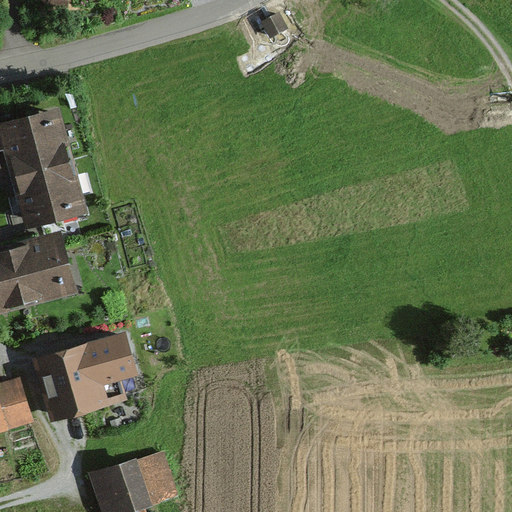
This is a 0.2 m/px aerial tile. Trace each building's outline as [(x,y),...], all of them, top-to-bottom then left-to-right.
[(279,10),(261,19),(269,35),(288,26),(279,10)] [(62,100),(0,116),(0,123),(26,222),(89,206),(62,100)] [(61,227),(0,244),(0,309),(78,288),(61,227)] [(125,326),(32,354),(52,416),(126,393),(121,373),(138,368),(125,326)] [(0,422),(32,414),(19,371),(0,376),(0,422)] [(92,471),(103,511),(117,511),(135,507),(174,496),(161,450),(92,471)]
